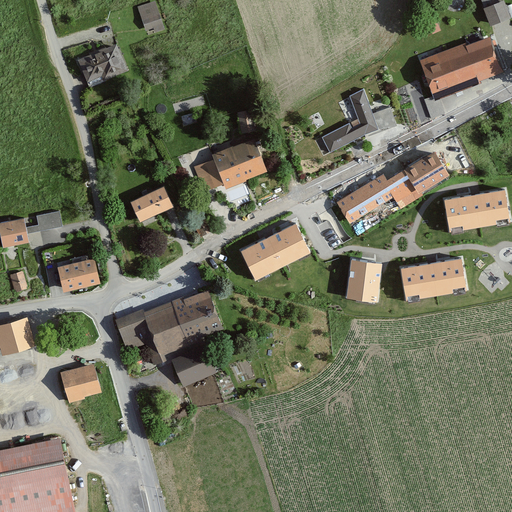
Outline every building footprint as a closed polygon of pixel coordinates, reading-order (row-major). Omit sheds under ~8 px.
[(155,0),(151,0),(136,5),(145,34),(164,28),(155,0)] [(497,0),(484,5),(483,6),(491,24),(511,16),(504,0),(497,0)] [(436,17),(420,24),(425,36),(441,30),(436,17)] [(466,41),(420,58),(434,95),(435,99),(439,97),(481,81),(480,78),(504,69),(490,34),(466,43),(466,41)] [(117,42),(78,58),(87,80),(101,75),(103,80),(128,69),(117,42)] [(373,112),(363,88),(349,95),(360,123),(352,127),(349,122),(322,135),(330,151),(365,133),(378,128),(373,112)] [(424,98),(431,117),(445,112),(439,97),(435,99),(434,95),(424,98)] [(423,100),(415,103),(421,120),(429,117),(423,100)] [(390,106),(373,112),(378,128),(365,133),(366,136),(397,124),(390,106)] [(237,110),(241,132),(259,129),(255,107),(237,110)] [(254,136),(212,152),(214,157),(194,166),(204,191),(224,181),(226,187),(247,179),(246,177),(267,169),(254,136)] [(435,148),(387,177),(394,195),(401,208),(422,195),(420,191),(449,172),(435,148)] [(384,171),(337,200),(350,221),(394,195),(387,177),(384,171)] [(164,184),(131,199),(140,220),(174,204),(164,184)] [(511,218),(505,186),(444,196),(450,229),(511,218)] [(59,210),(36,214),(38,223),(27,226),(28,232),(62,225),(59,210)] [(25,216),(0,221),(0,231),(3,246),(30,240),(28,232),(27,226),(25,216)] [(296,220),(241,248),(256,277),(311,250),(296,220)] [(462,255),(401,265),(406,297),(467,287),(462,255)] [(94,256),(58,265),(64,289),(100,280),(94,256)] [(352,256),(347,295),(377,299),(381,259),(352,256)] [(22,270),(9,274),(14,290),(27,286),(22,270)] [(182,295),(173,299),(190,343),(199,339),(198,335),(224,326),(209,287),(183,296),(182,295)] [(173,299),(145,309),(165,353),(190,343),(173,299)] [(144,307),(115,318),(128,349),(145,342),(153,364),(167,359),(165,353),(145,309),(144,307)] [(27,314),(0,321),(0,344),(2,352),(36,343),(27,314)] [(206,343),(172,358),(183,386),(218,371),(206,343)] [(94,361),(61,371),(69,401),(85,397),(85,395),(102,390),(94,361)] [(43,365),(0,374),(0,434),(17,431),(16,424),(54,415),(43,365)] [(77,511),(63,435),(0,447),(0,511),(77,511)]
